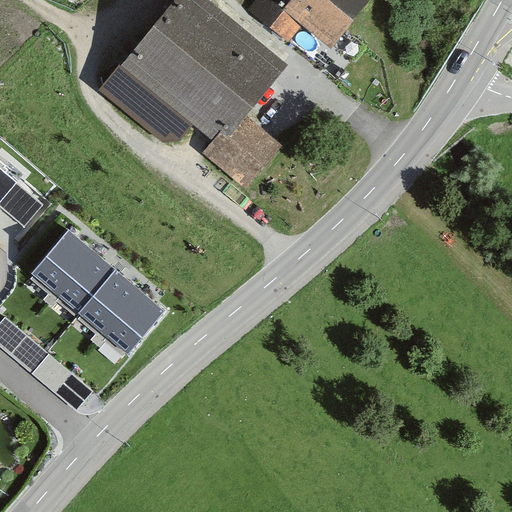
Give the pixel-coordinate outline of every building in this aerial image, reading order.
[(292,149),(259,124),(303,68),(214,0),(194,0),(138,73),(228,142),(213,161),(257,194),(292,149)] [(385,4),(378,0),(266,0),(255,14),(296,45),(313,24),(349,51),(385,4)] [(0,201),(17,180),(0,166),(0,201)] [(21,186),(2,208),(25,227),(44,205),(21,186)] [(165,311),(68,229),(32,270),(129,353),(165,311)] [(93,390),(6,318),(0,324),(0,344),(78,409),(93,390)]
